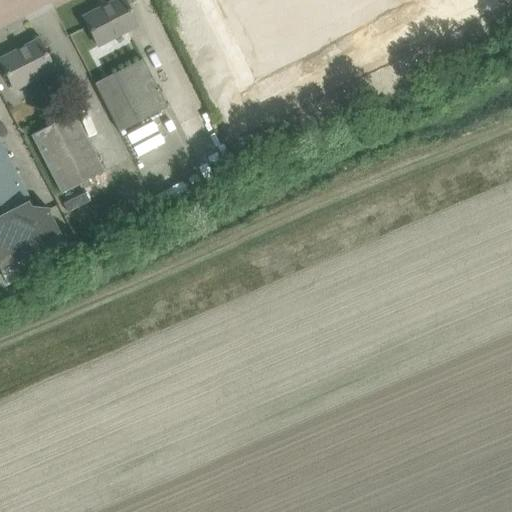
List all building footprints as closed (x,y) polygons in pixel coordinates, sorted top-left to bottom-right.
[(117,0),(83,18),(93,38),(98,47),(137,26),(123,0),(117,0)] [(218,0),(232,28),(288,0),(218,0)] [(290,0),(288,0),(232,28),(254,72),(312,44),(290,0)] [(362,0),(290,0),(312,44),(370,15),(362,0)] [(362,0),(370,15),(401,0),(362,0)] [(0,59),(0,62),(8,78),(14,90),(53,69),(38,40),(0,59)] [(143,59),(112,75),(95,84),(120,132),(167,107),(143,59)] [(31,135),(60,193),(103,171),(74,113),(31,135)] [(32,201),(0,139),(0,270),(61,239),(48,213),(48,209),(36,208),(32,201)] [(218,140),(209,144),(224,172),(233,168),(218,140)] [(73,192),(74,226),(112,225),(111,191),(73,192)]
